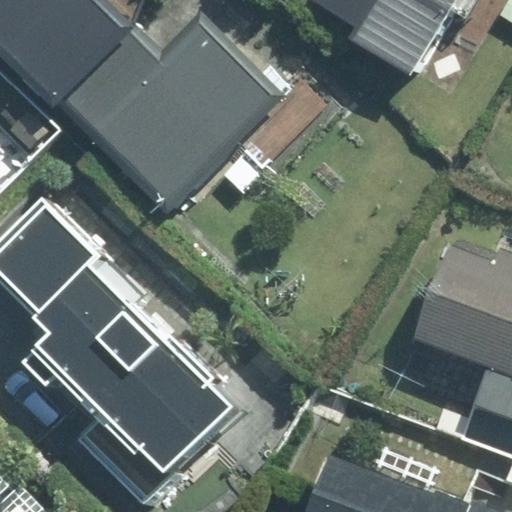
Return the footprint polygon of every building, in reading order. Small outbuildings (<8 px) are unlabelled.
[(0,0),(0,42),(72,112),(152,30),(120,0),(0,0)] [(327,0),(326,4),(373,32),(366,43),(427,79),(466,14),(478,22),(490,0),(327,0)] [(297,96),(209,12),(174,48),(179,52),(169,63),(167,61),(96,134),(180,216),(297,96)] [(97,442),(161,504),(255,409),(231,386),(236,381),(189,335),(184,340),(148,305),(154,299),(116,262),(119,259),(59,199),(55,203),(39,187),(0,226),(0,254),(2,256),(0,258),(0,268),(71,338),(41,368),(65,391),(76,380),(118,421),(97,442)] [(511,261),(467,246),(432,345),(505,370),(490,413),(481,410),(448,398),(437,430),(511,455),(511,261)] [(501,511),(354,455),(350,465),(326,455),(312,490),(335,499),(330,511),(501,511)]
